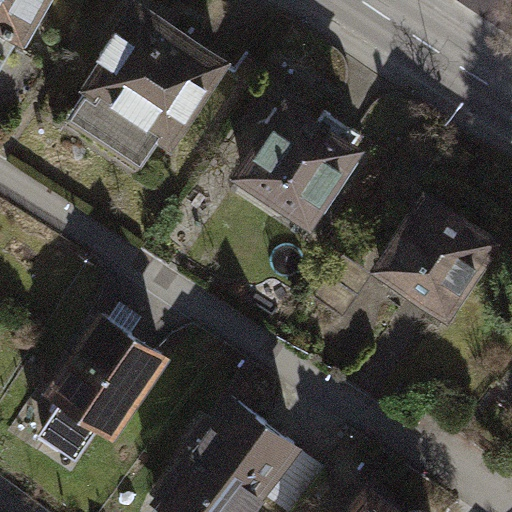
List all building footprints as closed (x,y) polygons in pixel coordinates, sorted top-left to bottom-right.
[(0,0),(0,68),(39,0),(0,0)] [(221,60),(134,2),(100,52),(108,57),(74,108),(145,156),(162,130),(170,136),(221,60)] [(273,127),(244,171),(309,214),(354,148),(351,146),(360,132),(326,108),(316,122),(289,104),(285,110),(280,109),(272,122),(273,127)] [(491,238),(426,195),(423,200),(420,200),(411,212),(412,216),(381,262),(446,306),(491,238)] [(163,352),(103,312),(52,388),(62,395),(39,429),(77,455),(100,420),(112,428),(163,352)] [(295,442),(232,395),(158,495),(180,511),(242,511),(260,489),(295,442)] [(326,465),(295,442),(260,489),(291,511),(326,465)] [(426,511),(422,509),(410,510),(408,511),(404,511),(368,484),(346,511),(426,511)]
